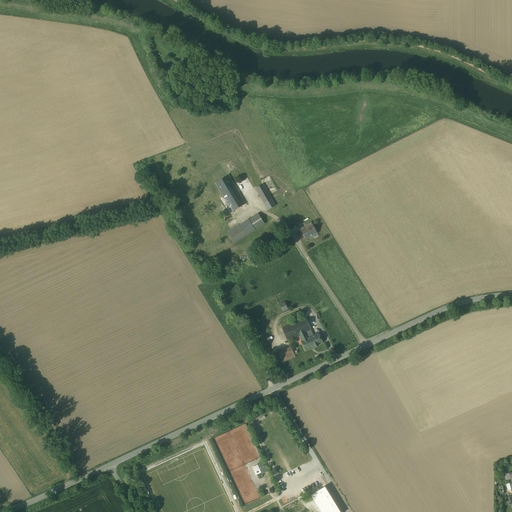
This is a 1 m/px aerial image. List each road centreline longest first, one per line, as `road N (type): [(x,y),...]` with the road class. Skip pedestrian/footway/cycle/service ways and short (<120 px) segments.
road 1 (residential): [(511,294),(439,311),(273,388)]
road 2 (residential): [(273,388),(109,466)]
road 3 (unclassified): [(346,511),(273,388)]
